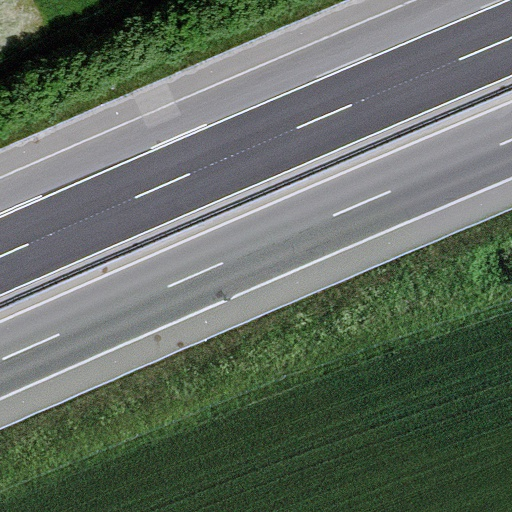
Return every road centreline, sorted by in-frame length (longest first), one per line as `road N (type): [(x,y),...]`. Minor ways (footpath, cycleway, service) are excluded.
road 1 (motorway): [(0,359),(511,139)]
road 2 (motorway): [(329,111),(0,256)]
road 3 (motorway): [(511,19),(329,111)]
road 4 (motorway): [(511,35),(329,111)]
